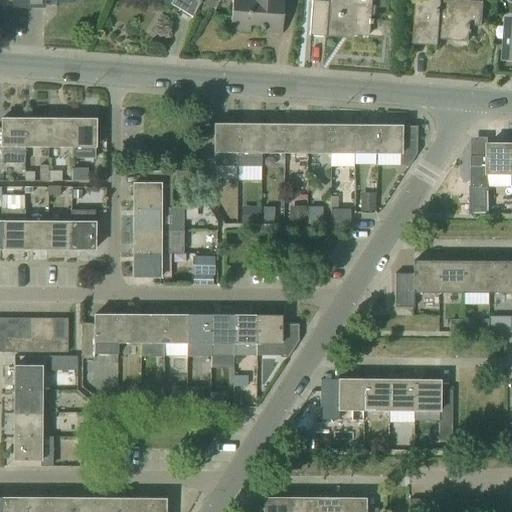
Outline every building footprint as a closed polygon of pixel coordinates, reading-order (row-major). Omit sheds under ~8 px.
[(172,0),(170,4),(191,17),(201,1),(198,0),(172,0)] [(281,33),(282,13),(283,0),(232,0),(231,9),(230,29),(249,31),(249,25),(261,26),(260,32),(281,33)] [(327,0),(327,2),(311,1),(308,35),(325,37),(325,33),(367,36),(368,24),(372,24),(372,19),(369,19),(370,0),(327,0)] [(470,0),(415,0),(414,23),(412,43),(438,45),(438,38),(468,40),(468,29),(470,29),(471,24),(481,25),(482,1),(470,0)] [(0,145),(0,146),(1,146),(1,154),(1,163),(25,163),(24,146),(25,119),(1,119),(1,128),(1,137),(0,145)] [(48,147),(48,119),(25,119),(25,147),(48,147)] [(71,147),(71,119),(48,119),(48,147),(71,147)] [(71,147),(71,158),(94,158),(94,147),(94,145),(95,131),(95,119),(71,119),(71,147)] [(237,166),(237,152),(237,125),(213,124),(213,132),(213,141),(213,149),(213,152),(214,152),(214,158),(214,166),(237,166)] [(237,152),(237,166),(260,166),(260,152),(261,125),(237,125),(237,152)] [(284,153),(284,125),(261,125),(260,152),(284,153)] [(307,153),(307,125),(284,125),(284,153),(286,153),(286,156),(290,164),(306,164),(306,153),(307,153)] [(330,153),(330,126),(307,125),(307,153),(330,153)] [(353,153),(353,126),(330,126),(330,153),(353,153)] [(376,126),(353,126),(353,153),(376,153),(376,126)] [(400,126),(376,126),(376,153),(399,153),(399,165),(407,168),(416,154),(416,138),(400,138),(400,126)] [(213,132),(201,132),(201,141),(213,141),(213,132)] [(201,149),(213,149),(213,141),(201,141),(201,149)] [(511,174),(511,143),(487,144),(487,156),(471,156),(471,188),(488,188),(488,174),(511,174)] [(201,149),(201,158),(214,158),(214,152),(213,152),(213,149),(201,149)] [(214,158),(201,158),(201,166),(214,166),(214,158)] [(201,166),(201,175),(214,175),(214,166),(201,166)] [(150,184),(150,171),(142,171),(142,183),(150,184)] [(150,184),(159,184),(159,171),(150,171),(150,184)] [(160,184),(167,184),(167,171),(159,171),(159,184),(160,184)] [(167,171),(167,184),(176,184),(176,171),(167,171)] [(176,171),(176,184),(184,184),(184,171),(176,171)] [(184,184),(193,184),(193,171),(184,171),(184,184)] [(214,183),(214,175),(201,175),(201,183),(214,183)] [(160,184),(159,184),(150,184),(142,183),(132,183),(132,207),(159,207),(160,184)] [(132,207),(132,230),(183,231),(183,207),(159,207),(132,207)] [(23,249),(24,222),(23,222),(23,210),(0,209),(0,221),(1,221),(0,249),(23,249)] [(330,209),(329,224),(348,225),(349,222),(349,209),(330,209)] [(47,250),(47,222),(24,222),(23,249),(47,250)] [(70,250),(70,222),(47,222),(47,250),(70,250)] [(70,250),(94,250),(94,222),(70,222),(70,250)] [(132,230),(132,253),(159,254),(169,254),(183,253),(183,231),(132,230)] [(132,253),(132,277),(159,277),(169,277),(169,254),(159,254),(132,253)] [(191,275),(213,275),(213,257),(191,257),(191,275)] [(438,292),(438,262),(412,262),(412,274),(394,274),(394,307),(413,308),(413,292),(438,292)] [(463,292),(463,262),(438,262),(438,292),(463,292)] [(488,292),(488,262),(463,262),(463,292),(488,292)] [(511,262),(488,262),(488,292),(511,292),(511,262)] [(117,315),(93,315),(93,325),(93,333),(93,342),(93,343),(93,350),(93,354),(117,354),(117,343),(117,315)] [(140,343),(140,315),(117,315),(117,343),(140,343)] [(163,357),(163,343),(163,315),(140,315),(140,343),(140,357),(163,357)] [(186,343),(187,316),(163,315),(163,343),(186,343)] [(186,343),(199,343),(199,356),(210,356),(210,316),(187,316),(186,343)] [(233,357),(233,316),(210,316),(210,356),(233,357)] [(233,357),(256,357),(256,343),(256,316),(233,316),(233,357)] [(279,358),(287,358),(297,342),(297,325),(280,325),(280,316),(256,316),(256,343),(279,344),(279,358)] [(510,332),(510,317),(489,317),(489,332),(510,332)] [(17,339),(17,318),(4,318),(4,339),(10,339),(17,339)] [(29,340),(29,318),(17,318),(17,339),(20,339),(29,340)] [(41,340),(42,318),(29,318),(29,340),(38,340),(41,340)] [(41,340),(48,340),(54,340),(54,319),(42,318),(41,340)] [(67,340),(67,319),(54,319),(54,340),(57,340),(67,340)] [(81,325),(81,333),(93,333),(93,325),(81,325)] [(93,333),(81,333),(81,342),(93,342),(93,333)] [(10,339),(4,339),(1,339),(1,352),(10,352),(10,339)] [(20,339),(17,339),(10,339),(10,352),(20,352),(20,339)] [(29,352),(29,340),(20,339),(20,352),(29,352)] [(38,352),(38,340),(29,340),(29,352),(38,352)] [(48,340),(41,340),(38,340),(38,352),(48,352),(48,340)] [(54,340),(48,340),(48,352),(57,352),(57,340),(54,340)] [(57,352),(66,352),(67,340),(57,340),(57,352)] [(81,342),(81,345),(81,350),(93,350),(93,343),(93,342),(81,342)] [(81,350),(81,356),(80,359),(93,359),(93,354),(93,350),(81,350)] [(76,356),(48,356),(48,370),(76,370),(76,356)] [(13,366),(13,390),(40,390),(41,366),(13,366)] [(337,410),(363,411),(363,380),(337,380),(337,392),(319,392),(319,420),(337,420),(337,410)] [(388,411),(388,380),(363,380),(363,411),(388,411)] [(413,411),(413,380),(388,380),(388,411),(413,411)] [(413,411),(418,411),(438,411),(439,411),(439,407),(439,399),(439,390),(439,381),(413,380),(413,411)] [(40,390),(13,390),(13,413),(40,413),(40,390)] [(451,399),(451,390),(439,390),(439,399),(451,399)] [(451,399),(439,399),(439,407),(451,407),(451,399)] [(451,407),(439,407),(439,411),(438,411),(438,416),(451,416),(451,407)] [(40,413),(13,413),(13,436),(40,437),(40,413)] [(438,416),(438,424),(451,424),(451,416),(438,416)] [(304,435),(295,435),(295,446),(306,446),(306,438),(304,435)] [(40,460),(40,437),(13,436),(12,460),(40,460)] [(24,511),(24,498),(1,498),(1,511),(24,511)] [(47,511),(48,499),(24,498),(24,511),(47,511)] [(288,511),(289,498),(263,498),(263,506),(247,506),(246,511),(288,511)] [(313,511),(314,499),(289,498),(288,511),(313,511)] [(47,511),(70,511),(71,499),(48,499),(47,511)] [(93,511),(94,499),(71,499),(70,511),(93,511)] [(117,511),(117,499),(94,499),(93,511),(117,511)] [(140,511),(140,499),(117,499),(117,511),(140,511)] [(140,511),(164,511),(164,499),(140,499),(140,511)] [(338,511),(338,499),(314,499),(313,511),(338,511)] [(364,511),(364,509),(364,499),(338,499),(338,511),(364,511)] [(420,511),(421,499),(408,499),(408,511),(420,511)] [(433,511),(433,499),(421,499),(420,511),(433,511)] [(445,511),(446,499),(433,499),(433,511),(445,511)] [(457,511),(458,499),(446,499),(445,511),(457,511)] [(470,511),(470,499),(458,499),(457,511),(470,511)] [(482,511),(483,500),(470,499),(470,511),(482,511)] [(495,511),(495,500),(483,500),(482,511),(495,511)] [(495,511),(507,511),(508,500),(495,500),(495,511)]
